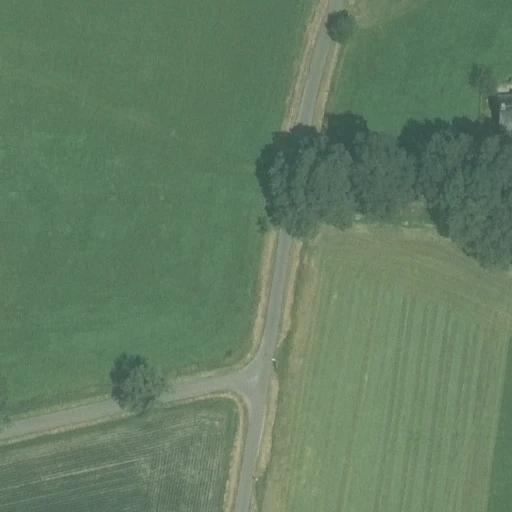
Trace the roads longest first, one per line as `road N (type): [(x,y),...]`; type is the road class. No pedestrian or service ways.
road 1 (unclassified): [(263,374),(304,116),(336,0)]
road 2 (unclassified): [(0,434),(263,374)]
road 3 (unclassified): [(240,511),(263,374)]
